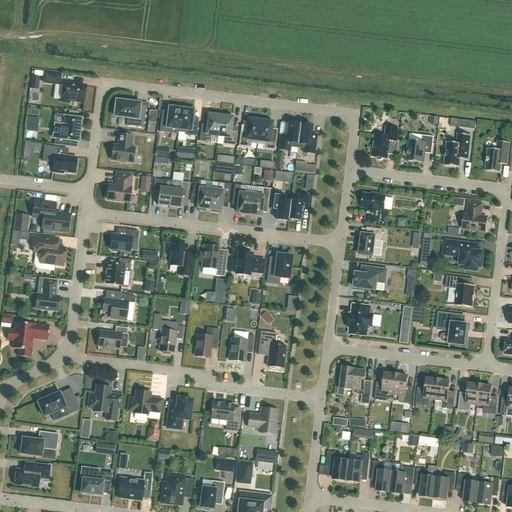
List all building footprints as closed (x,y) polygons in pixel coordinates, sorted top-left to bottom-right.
[(60,74),(45,72),(43,82),(59,84),(60,74)] [(87,82),(101,82),(101,74),(87,74),(87,82)] [(86,87),(63,84),(61,102),(70,103),(70,101),(84,102),(86,87)] [(144,128),(147,106),(140,106),(140,104),(116,101),(114,116),(128,118),(127,126),(144,128)] [(178,132),(181,106),(175,106),(175,108),(168,107),(167,119),(161,118),(159,132),(178,135),(178,132)] [(187,107),(181,106),(178,132),(185,133),(185,135),(197,137),(198,123),(192,122),(194,110),(187,109),(187,107)] [(218,136),(220,116),(218,116),(218,114),(209,113),(207,128),(201,128),(199,141),(211,143),(212,135),(218,136)] [(223,116),(220,116),(218,136),(224,137),(223,144),(235,146),(237,132),(231,131),(233,116),(223,115),(223,116)] [(82,118),(64,116),(61,139),(55,138),(54,145),(67,147),(68,141),(79,142),(82,118)] [(28,118),(26,130),(37,131),(38,119),(28,118)] [(257,144),(260,121),(258,121),(256,119),(248,118),(246,135),(240,134),(239,146),(250,148),(251,144),(257,144)] [(451,119),(450,126),(474,129),(475,122),(451,119)] [(265,120),(263,121),(260,121),(257,144),(264,145),(263,149),(275,151),(276,139),(270,138),(272,121),(265,120)] [(280,136),(279,150),(290,151),(291,146),(297,147),(300,124),(298,124),(297,122),(292,122),(290,123),(288,123),(286,137),(280,136)] [(300,124),(297,147),(304,148),(303,153),(314,154),(316,140),(317,135),(311,134),(312,126),(310,125),(309,124),(303,123),(302,124),(300,124)] [(385,135),(383,137),(374,136),(373,142),(371,143),(371,148),(372,149),(371,157),(376,158),(377,160),(379,160),(381,160),(383,158),(387,159),(390,141),(397,142),(398,129),(386,128),(385,135)] [(127,162),(133,163),(135,149),(131,148),(132,136),(120,134),(118,146),(113,146),(111,160),(119,161),(121,163),(125,163),(127,162)] [(471,136),(458,134),(456,144),(447,142),(446,151),(444,152),(443,156),(445,158),(444,166),(459,168),(460,160),(468,161),(471,136)] [(421,142),(409,140),(408,150),(406,150),(404,151),(404,155),(405,156),(407,157),(407,161),(423,163),(425,149),(432,150),(434,137),(422,136),(421,142)] [(25,141),(23,159),(31,160),(33,144),(29,143),(29,142),(25,141)] [(485,162),(486,164),(485,171),(500,173),(501,165),(507,166),(509,143),(498,142),(497,150),(488,149),(487,156),(485,158),(485,162)] [(52,173),(63,174),(64,172),(75,174),(77,158),(56,155),(57,148),(44,146),(42,162),(53,163),(52,173)] [(278,153),(276,169),(283,170),(285,154),(278,153)] [(305,173),(312,174),(313,166),(310,166),(305,166),(305,173)] [(283,182),(284,172),(276,171),(275,181),(283,182)] [(132,176),(117,174),(115,187),(109,186),(108,191),(106,193),(106,197),(107,199),(107,200),(129,203),(131,189),(130,189),(132,176)] [(140,191),(149,192),(151,178),(142,176),(140,191)] [(171,189),(171,187),(172,181),(164,180),(164,181),(154,180),(153,192),(159,193),(157,205),(169,207),(171,189)] [(197,210),(206,211),(206,209),(209,210),(211,190),(205,189),(206,181),(194,180),(193,192),(199,193),(197,210)] [(171,189),(169,207),(181,208),(182,197),(188,198),(190,183),(179,182),(172,181),(171,187),(171,189)] [(212,212),(221,213),(223,196),(229,196),(230,184),(219,183),(218,190),(211,190),(209,210),(212,210),(212,212)] [(248,216),(251,195),(245,194),(246,186),(234,185),(233,197),(239,197),(237,213),(239,213),(239,215),(248,216)] [(257,195),(251,195),(248,216),(258,218),(258,216),(260,216),(262,200),(268,201),(270,189),(258,188),(257,195)] [(271,210),(277,211),(276,220),(288,221),(289,221),(289,219),(288,219),(290,201),(284,201),(285,195),(273,193),(272,205),(271,210)] [(290,199),(290,201),(288,219),(289,219),(300,221),(302,207),(308,208),(309,196),(298,194),(297,200),(290,199)] [(378,196),(378,194),(372,194),(371,195),(363,194),(361,208),(367,209),(366,221),(379,222),(380,210),(385,211),(386,197),(378,196)] [(32,217),(43,219),(42,229),(68,232),(70,216),(54,214),(56,204),(34,201),(32,217)] [(470,230),(471,232),(475,232),(477,231),(485,232),(487,218),(481,217),(482,205),(469,203),(467,215),(464,215),(462,229),(470,230)] [(28,232),(30,216),(16,214),(14,231),(28,232)] [(362,234),(359,255),(360,255),(373,256),(375,240),(381,241),(382,229),(369,228),(369,235),(362,234)] [(131,240),(137,240),(138,231),(126,230),(125,237),(112,235),(110,249),(112,249),(112,252),(118,252),(118,250),(130,252),(131,240)] [(13,231),(11,245),(17,245),(18,239),(27,240),(28,233),(14,231),(13,231)] [(63,266),(66,249),(56,247),(57,240),(35,237),(33,253),(41,254),(40,264),(63,266)] [(443,255),(453,256),(460,257),(460,258),(459,265),(466,265),(466,270),(477,271),(477,267),(481,267),(482,262),(483,261),(484,256),(483,255),(483,252),(477,252),(478,245),(468,244),(454,242),(445,241),(443,255)] [(190,277),(192,255),(186,254),(187,245),(172,244),(172,247),(170,246),(169,253),(171,254),(169,266),(178,267),(177,275),(190,277)] [(224,277),(227,260),(219,259),(220,248),(204,246),(201,268),(217,270),(216,276),(224,277)] [(143,252),(142,260),(157,262),(158,254),(143,252)] [(252,254),(238,252),(235,274),(250,276),(250,272),(263,274),(264,261),(252,259),(252,254)] [(292,256),(286,256),(285,254),(281,254),(279,255),(277,255),(275,270),(268,269),(267,283),(279,285),(280,278),(289,279),(292,256)] [(129,272),(131,260),(119,259),(118,265),(108,264),(106,284),(122,286),(123,272),(129,272)] [(374,268),(362,267),(361,274),(355,273),(355,275),(354,276),(353,281),(354,282),(354,288),(376,290),(377,283),(385,284),(387,270),(374,268)] [(408,270),(407,279),(408,279),(416,280),(417,271),(408,270)] [(442,274),(435,274),(434,281),(441,282),(442,274)] [(475,286),(460,285),(461,278),(447,276),(445,288),(456,289),(454,306),(472,308),(473,301),(474,301),(474,294),(475,286)] [(35,309),(58,312),(59,297),(55,297),(57,281),(39,279),(37,295),(35,309)] [(217,280),(214,302),(223,303),(226,281),(217,280)] [(146,281),(145,291),(153,292),(154,281),(146,281)] [(120,302),(104,300),(102,311),(111,312),(110,319),(126,320),(128,303),(134,304),(135,296),(121,295),(120,302)] [(352,315),(348,315),(347,326),(351,327),(350,333),(366,335),(367,326),(372,326),(374,315),(368,315),(369,307),(353,305),(352,315)] [(412,309),(404,308),(403,319),(410,320),(412,309)] [(227,309),(225,321),(233,322),(235,310),(227,309)] [(450,330),(449,342),(448,344),(456,345),(456,347),(466,348),(467,338),(465,338),(467,324),(461,324),(462,316),(439,313),(437,328),(450,330)] [(11,316),(2,315),(1,322),(10,323),(11,316)] [(154,315),(152,329),(159,330),(161,316),(154,315)] [(15,331),(8,330),(7,340),(14,341),(13,349),(19,350),(18,357),(30,358),(32,338),(47,340),(49,326),(29,324),(28,325),(16,323),(15,331)] [(100,331),(98,347),(119,350),(119,347),(126,348),(128,335),(127,335),(128,329),(116,327),(115,333),(100,331)] [(163,352),(163,354),(170,355),(170,353),(174,354),(176,339),(182,340),(184,327),(177,327),(177,332),(161,330),(159,352),(163,352)] [(217,344),(219,330),(211,329),(210,337),(197,335),(195,356),(209,358),(211,343),(217,344)] [(401,331),(400,343),(408,344),(409,332),(401,331)] [(269,367),(271,369),(275,370),(277,368),(283,369),(286,346),(275,345),(276,334),(260,332),(258,355),(269,357),(267,367),(269,367)] [(231,339),(229,360),(245,362),(247,348),(252,348),(254,336),(248,336),(247,341),(231,339)] [(139,348),(137,361),(144,362),(146,349),(139,348)] [(339,388),(338,395),(344,396),(345,389),(352,390),(354,370),(355,370),(355,369),(349,368),(350,367),(341,366),(340,377),(341,377),(340,388),(339,388)] [(369,404),(371,386),(364,385),(366,371),(355,370),(354,370),(352,390),(358,391),(358,395),(362,395),(361,404),(369,404)] [(375,400),(381,400),(388,401),(388,395),(394,395),(396,374),(392,374),(384,373),(382,387),(376,386),(375,400)] [(406,390),(408,376),(401,375),(396,374),(394,395),(405,397),(404,403),(411,404),(412,391),(406,390)] [(424,392),(417,391),(416,405),(428,406),(429,400),(435,400),(438,379),(433,379),(426,378),(424,392)] [(435,400),(442,401),(441,408),(453,409),(454,396),(448,395),(450,381),(442,380),(438,379),(435,400)] [(475,385),(468,384),(466,397),(460,397),(458,410),(470,411),(471,405),(477,406),(480,384),(475,384),(475,385)] [(490,400),(492,387),(484,386),(484,385),(480,384),(477,406),(484,406),(483,413),(494,414),(496,401),(490,400)] [(90,399),(90,401),(90,403),(91,405),(92,406),(94,407),(93,412),(107,413),(106,420),(116,421),(117,408),(121,409),(122,396),(110,394),(111,388),(96,386),(95,397),(93,397),(91,398),(90,399)] [(511,389),(510,389),(508,403),(502,402),(500,415),(511,416),(511,414),(511,389)] [(132,410),(134,411),(133,414),(148,415),(148,411),(161,413),(162,400),(150,398),(150,393),(136,391),(135,401),(133,401),(131,402),(130,403),(129,405),(129,407),(130,409),(132,410)] [(64,404),(59,392),(37,402),(43,417),(65,408),(68,415),(80,410),(75,399),(64,404)] [(186,398),(181,397),(179,399),(177,398),(175,413),(169,412),(167,428),(179,430),(180,419),(190,420),(192,400),(187,400),(186,398)] [(233,417),(234,405),(212,403),(210,419),(227,421),(226,431),(238,432),(240,417),(233,417)] [(259,429),(258,432),(274,434),(277,411),(261,409),(260,416),(249,415),(248,427),(259,429)] [(347,420),(334,419),(333,425),(347,427),(347,420)] [(148,429),(146,440),(158,442),(159,430),(157,430),(158,423),(151,422),(150,429),(148,429)] [(401,423),(400,433),(408,433),(409,424),(401,423)] [(458,430),(455,436),(460,439),(464,433),(458,430)] [(22,438),(22,440),(20,440),(19,447),(21,448),(20,454),(41,457),(42,449),(56,451),(58,435),(39,432),(38,440),(22,438)] [(109,433),(108,442),(118,443),(119,435),(109,433)] [(494,435),(480,434),(479,442),(493,444),(494,435)] [(410,436),(409,445),(417,446),(418,437),(410,436)] [(114,446),(96,444),(95,453),(113,456),(114,446)] [(464,444),(463,450),(473,452),(474,445),(464,444)] [(492,446),(491,456),(503,457),(504,448),(492,446)] [(219,448),(218,455),(236,458),(237,450),(219,448)] [(257,451),(256,460),(275,462),(277,453),(257,451)] [(341,460),(341,454),(328,452),(326,467),(334,468),(333,480),(346,481),(349,461),(341,460)] [(358,456),(357,462),(349,461),(346,481),(360,483),(361,471),(368,472),(370,455),(363,454),(363,456),(358,456)] [(237,460),(225,459),(223,470),(235,471),(237,460)] [(250,485),(253,463),(239,461),(236,483),(250,485)] [(389,493),(392,472),(384,471),(384,465),(379,464),(380,462),(374,461),(371,478),(377,479),(376,491),(389,493)] [(24,471),(16,470),(14,485),(28,486),(28,487),(29,488),(34,489),(35,488),(35,487),(38,488),(39,478),(48,479),(50,466),(25,463),(24,471)] [(258,463),(257,470),(271,471),(272,464),(258,463)] [(393,463),(392,472),(389,493),(403,494),(404,483),(413,484),(414,469),(402,467),(403,464),(393,463)] [(427,476),(428,470),(417,469),(415,484),(421,485),(420,496),(433,498),(436,477),(427,476)] [(81,491),(81,493),(89,494),(93,495),(102,496),(103,484),(110,485),(112,473),(99,472),(84,470),(83,478),(82,483),(80,483),(79,491),(81,491)] [(454,489),(456,474),(445,472),(444,478),(436,477),(433,498),(447,500),(448,488),(454,489)] [(120,479),(118,498),(129,499),(132,500),(142,501),(143,491),(151,492),(153,474),(144,473),(143,482),(120,479)] [(472,476),(458,474),(456,489),(465,490),(463,502),(477,504),(479,483),(471,482),(472,476)] [(178,501),(182,498),(191,499),(193,480),(171,477),(170,484),(163,483),(161,503),(177,505),(178,501)] [(498,494),(499,479),(493,479),(493,484),(479,483),(477,504),(490,505),(492,493),(498,494)] [(511,480),(504,480),(502,495),(508,496),(507,507),(511,508),(511,480)] [(203,508),(202,510),(210,511),(210,509),(214,509),(216,495),(223,495),(224,483),(211,481),(210,488),(202,487),(199,508),(203,508)] [(262,511),(263,509),(270,510),(272,496),(250,493),(249,501),(239,499),(236,511),(262,511)]
